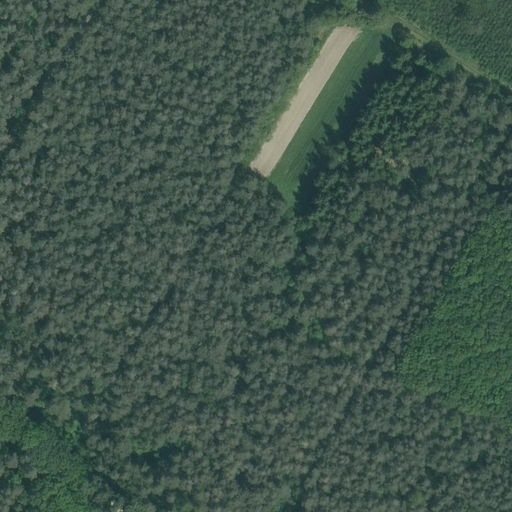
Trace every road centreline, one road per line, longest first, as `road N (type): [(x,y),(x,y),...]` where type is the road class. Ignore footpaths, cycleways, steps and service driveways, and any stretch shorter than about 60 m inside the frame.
road 1 (track): [(99,0),(0,152)]
road 2 (track): [(0,422),(125,511)]
